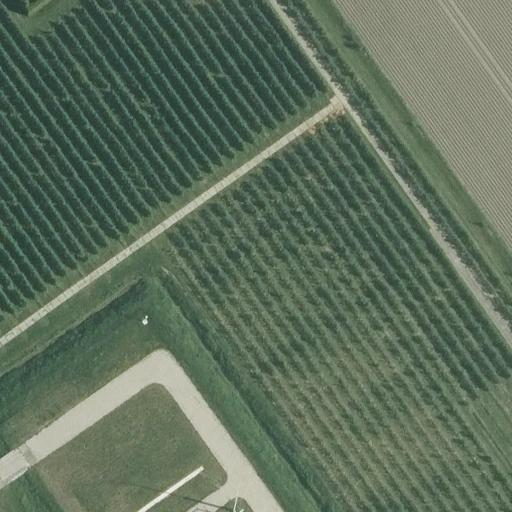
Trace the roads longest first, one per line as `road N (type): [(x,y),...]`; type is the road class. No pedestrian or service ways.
road 1 (track): [(0,352),(348,107)]
road 2 (track): [(511,343),(272,0)]
